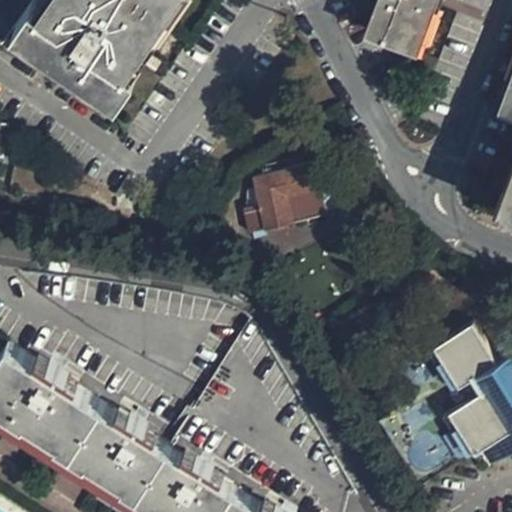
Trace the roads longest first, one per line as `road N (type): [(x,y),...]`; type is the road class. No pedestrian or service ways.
road 1 (residential): [(395,511),(276,311),(254,289),(221,277),(0,246)]
road 2 (unknown): [(372,472),(341,480),(292,471),(132,376),(18,298),(9,287),(6,247)]
